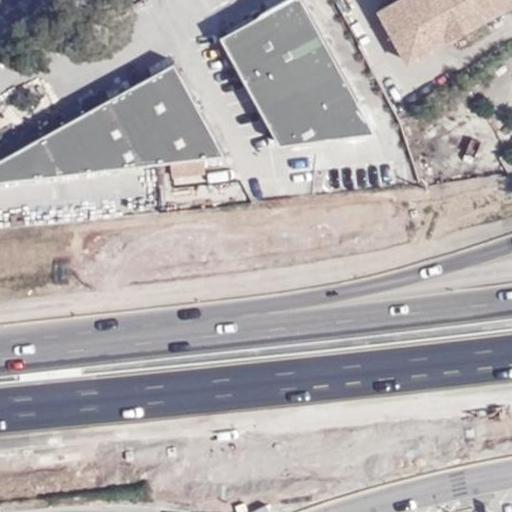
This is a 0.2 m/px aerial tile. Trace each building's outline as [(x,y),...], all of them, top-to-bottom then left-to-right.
[(303,0),(287,0),(221,37),(281,145),(328,138),(368,116),(303,0)] [(511,0),(398,0),(381,10),(409,62),(511,3),(511,0)] [(171,144),(178,160),(226,155),(175,62),(108,99),(145,90),(171,144)] [(53,129),(76,172),(178,160),(171,144),(145,90),(108,99),(53,129)] [(368,116),(328,138),(377,132),(368,116)] [(0,158),(0,181),(76,172),(53,129),(0,158)]
